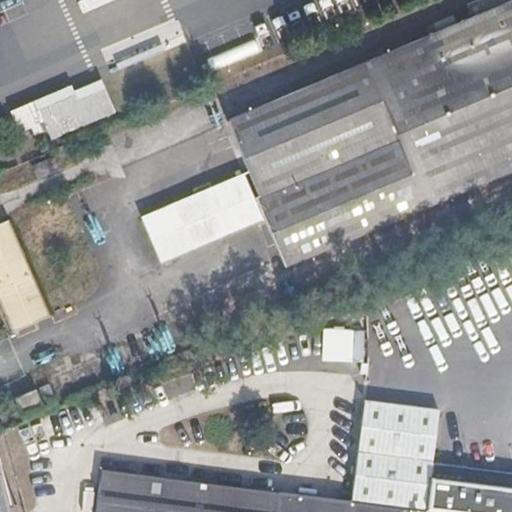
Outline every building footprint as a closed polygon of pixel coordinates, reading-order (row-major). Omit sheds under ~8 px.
[(429,37),(227,121),(249,173),(175,204),(195,249),(265,219),(285,266),(511,170),(511,0),(479,0),(467,5),(472,18),(456,25),(452,16),(426,28),(429,37)] [(70,90),(11,115),(19,132),(33,126),(36,133),(46,129),(51,138),(113,112),(101,84),(73,95),(70,90)] [(37,177),(56,168),(52,159),(33,167),(37,177)] [(0,224),(0,300),(13,331),(48,316),(7,221),(0,224)] [(39,388),(46,406),(55,401),(48,385),(39,388)] [(34,390),(15,398),(23,416),(41,407),(34,390)] [(511,511),(511,476),(447,467),(432,465),(438,413),(365,403),(352,502),(101,470),(95,511),(511,511)]
